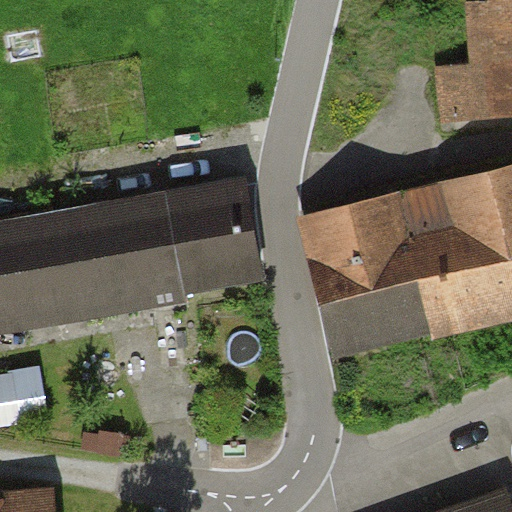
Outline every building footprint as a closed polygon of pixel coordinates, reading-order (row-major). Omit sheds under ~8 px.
[(511,2),(472,6),(476,67),(438,70),(442,117),(511,111),(511,2)] [(511,169),(305,222),(341,365),(511,321),(511,169)] [(253,174),(0,221),(0,335),(274,285),(253,174)] [(47,363),(0,367),(0,414),(51,409),(47,363)] [(511,511),(511,495),(463,511),(511,511)]
